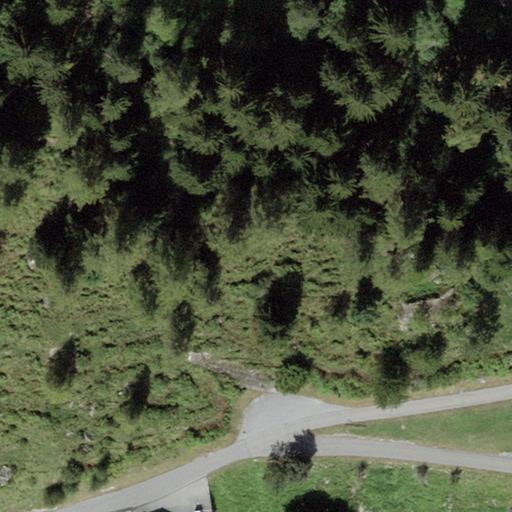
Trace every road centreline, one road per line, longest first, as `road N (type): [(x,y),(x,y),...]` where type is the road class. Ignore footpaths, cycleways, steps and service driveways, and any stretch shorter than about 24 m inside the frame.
road 1 (residential): [(274,435),(293,448),(367,448),(511,466)]
road 2 (residential): [(274,435),(511,393)]
road 3 (residential): [(75,511),(274,435)]
